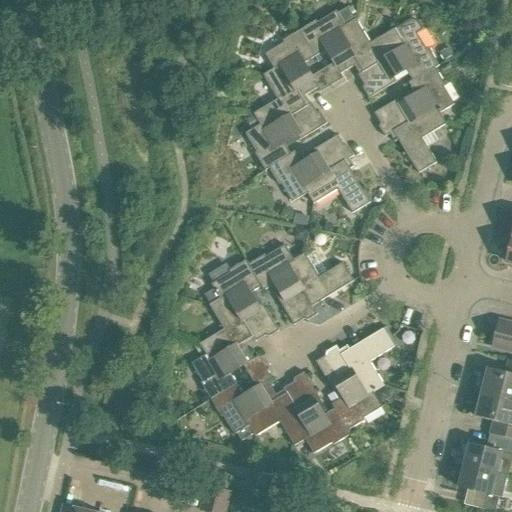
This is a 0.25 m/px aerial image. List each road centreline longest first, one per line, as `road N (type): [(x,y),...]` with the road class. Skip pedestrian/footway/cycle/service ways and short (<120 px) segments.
road 1 (secondary): [(26,511),(70,268),(63,189),(24,0)]
road 2 (residential): [(457,304),(407,511)]
road 3 (residential): [(416,225),(338,92)]
road 4 (residential): [(273,361),(402,284)]
road 5 (residential): [(511,107),(500,123),(473,234)]
